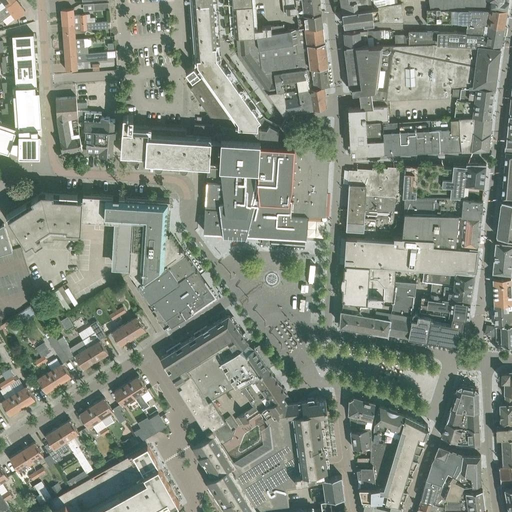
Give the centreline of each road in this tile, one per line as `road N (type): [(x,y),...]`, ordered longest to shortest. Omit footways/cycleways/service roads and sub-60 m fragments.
road 1 (residential): [(498,511),(486,359),(511,357)]
road 2 (residential): [(189,227),(178,181),(62,171),(54,163)]
road 3 (residential): [(0,445),(145,353)]
road 4 (residential): [(47,79),(125,73),(120,0)]
